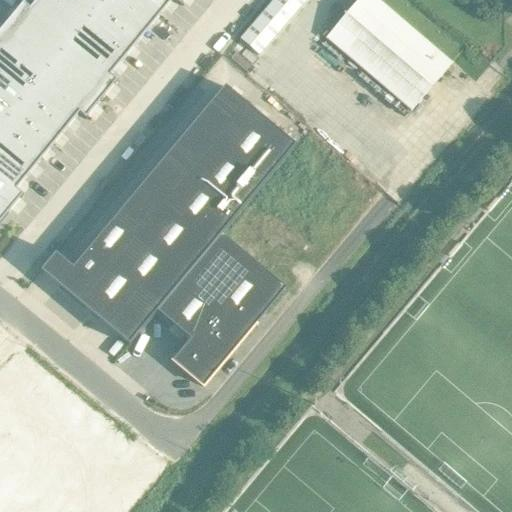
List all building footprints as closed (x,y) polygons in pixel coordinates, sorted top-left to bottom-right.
[(49,0),(37,0),(30,9),(70,42),(83,27),(49,0)] [(80,0),(49,0),(83,27),(96,12),(80,0)] [(80,0),(96,12),(105,0),(80,0)] [(111,0),(105,0),(96,12),(136,45),(148,30),(111,0)] [(142,0),(111,0),(148,30),(161,15),(142,0)] [(142,0),(161,15),(173,0),(142,0)] [(274,0),(240,40),(259,56),(307,0),(274,0)] [(377,0),(359,0),(326,40),(411,112),(453,64),(377,0)] [(24,4),(8,23),(55,62),(70,42),(30,9),(24,4)] [(96,12),(83,27),(123,61),(136,45),(96,12)] [(8,23),(0,32),(0,48),(39,81),(55,62),(8,23)] [(83,27),(70,42),(111,76),(123,61),(83,27)] [(70,42),(55,62),(102,100),(118,81),(111,76),(70,42)] [(0,48),(0,74),(26,96),(39,81),(0,48)] [(55,62),(39,81),(80,114),(86,120),(102,100),(55,62)] [(0,74),(0,99),(14,111),(26,96),(0,74)] [(39,81),(26,96),(67,129),(80,114),(39,81)] [(55,255),(41,273),(127,345),(128,346),(157,313),(222,235),(295,147),(225,88),(145,184),(79,263),(73,270),(55,255)] [(26,96),(14,111),(55,145),(67,129),(26,96)] [(0,99),(0,125),(1,126),(14,111),(0,99)] [(14,111),(1,126),(42,160),(55,145),(14,111)] [(1,126),(0,127),(0,150),(30,175),(42,160),(1,126)] [(0,150),(0,176),(17,190),(30,175),(0,150)] [(0,176),(0,208),(8,215),(23,196),(17,190),(0,176)] [(286,287),(222,235),(158,314),(190,342),(172,362),(203,388),(286,287)] [(0,424),(44,461),(59,443),(7,400),(15,390),(0,377),(0,371),(14,355),(0,343),(0,424)]
